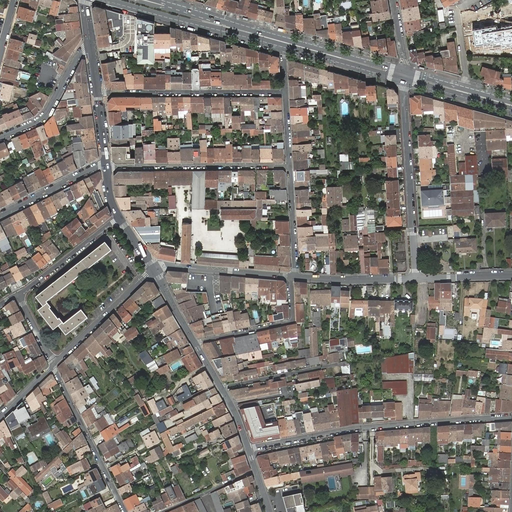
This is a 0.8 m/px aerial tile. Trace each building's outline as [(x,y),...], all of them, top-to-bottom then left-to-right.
[(28,10),(35,12),(37,12),(37,10),(39,4),(40,0),(30,0),(29,7),(28,10)] [(46,6),(47,0),(40,0),(39,4),(37,10),(39,11),(40,9),(42,9),(43,5),(46,6)] [(61,0),(58,16),(60,16),(68,15),(70,8),(78,7),(77,3),(75,0),(74,0),(61,0)] [(229,0),(227,10),(235,12),(237,6),(238,7),(239,2),(232,0),(229,0)] [(235,12),(241,14),(244,0),(239,0),(239,2),(238,7),(237,6),(235,12)] [(244,0),(241,14),(246,15),(250,2),(250,0),(244,0)] [(389,10),(387,0),(371,0),(371,2),(374,2),(374,5),(372,6),(374,6),(375,10),(373,10),(373,12),(389,10)] [(246,15),(256,18),(258,8),(258,4),(250,2),(246,15)] [(53,5),(50,14),(55,16),(56,13),(57,14),(59,9),(56,8),(56,6),(53,5)] [(419,18),(420,17),(419,15),(417,16),(416,12),(419,12),(419,11),(416,12),(416,8),(418,8),(418,5),(401,8),(404,20),(419,18)] [(124,14),(105,8),(96,6),(92,8),(95,22),(107,20),(106,18),(114,19),(117,37),(121,37),(124,35),(124,14)] [(256,18),(264,20),(266,11),(266,7),(263,6),(262,10),(258,8),(256,18)] [(20,7),(17,18),(32,23),(35,12),(28,10),(20,7)] [(264,20),(271,22),(273,13),(274,10),(274,9),(272,8),(271,10),(271,9),(270,12),(266,11),(264,20)] [(285,26),(296,29),(295,15),(289,15),(289,8),(285,8),(285,15),(285,26)] [(390,17),(389,10),(373,12),(368,13),(368,16),(372,15),(373,20),(374,20),(381,19),(390,17)] [(56,25),(80,22),(78,13),(68,15),(60,16),(60,17),(60,20),(56,20),(56,25)] [(316,35),(330,39),(329,29),(327,20),(327,15),(320,16),(320,13),(314,14),(314,18),(316,35)] [(275,23),(285,26),(285,15),(279,14),(277,14),(275,23)] [(296,29),(303,31),(303,19),(303,14),(295,15),(296,29)] [(154,33),(155,22),(137,17),(137,54),(137,64),(141,64),(144,64),(154,64),(154,61),(154,53),(154,46),(154,33)] [(303,31),(316,35),(314,18),(303,19),(303,31)] [(421,29),(419,18),(404,20),(406,32),(421,29)] [(107,20),(95,22),(97,35),(109,33),(108,28),(113,28),(112,20),(107,20)] [(335,28),(334,22),(329,23),(329,20),(327,20),(329,29),(330,39),(337,41),(335,30),(335,28)] [(65,31),(81,29),(80,22),(56,25),(57,32),(58,32),(65,31)] [(342,29),(341,22),(339,22),(339,27),(340,29),(335,30),(337,41),(343,42),(342,31),(342,30),(342,29)] [(497,25),(472,29),(475,44),(483,43),(484,45),(493,44),(493,46),(502,44),(502,47),(510,46),(510,48),(511,47),(511,23),(498,26),(497,25)] [(360,29),(360,28),(358,28),(358,30),(352,30),(342,31),(343,42),(363,48),(363,45),(361,38),(361,35),(360,29)] [(83,38),(81,34),(81,29),(65,31),(58,32),(57,32),(54,32),(59,39),(63,44),(65,46),(64,46),(73,52),(83,38)] [(191,52),(191,32),(182,30),(183,50),(189,50),(189,52),(191,52)] [(199,51),(198,34),(191,32),(191,52),(199,51)] [(109,33),(97,35),(98,41),(99,47),(118,44),(118,41),(112,42),(111,34),(109,35),(109,33)] [(171,52),(171,46),(170,33),(154,33),(154,46),(154,53),(171,52)] [(23,42),(40,47),(42,42),(35,40),(36,36),(30,35),(29,39),(12,34),(11,39),(23,42)] [(210,51),(209,38),(198,34),(199,51),(210,51)] [(380,36),(376,37),(377,39),(379,52),(388,55),(386,42),(385,38),(385,35),(383,36),(380,36)] [(369,36),(361,38),(363,45),(365,45),(366,47),(370,46),(369,40),(369,36)] [(210,51),(210,53),(221,53),(220,41),(209,38),(210,51)] [(8,49),(22,53),(23,49),(20,48),(20,46),(22,47),(23,42),(11,39),(8,49)] [(64,46),(65,46),(63,44),(59,39),(55,43),(60,49),(64,46)] [(379,52),(377,39),(369,40),(370,46),(371,50),(379,52)] [(397,57),(394,40),(390,41),(386,42),(388,55),(397,57)] [(443,70),(459,74),(456,56),(454,41),(448,42),(448,48),(440,49),(441,56),(442,58),(443,70)] [(54,55),(53,58),(66,65),(71,54),(73,52),(64,46),(60,49),(54,54),(54,55)] [(259,62),(258,51),(246,48),(247,61),(247,66),(250,66),(250,62),(259,62)] [(413,49),(409,49),(411,61),(419,63),(418,61),(417,51),(416,48),(413,49)] [(6,58),(20,62),(22,53),(8,49),(6,58)] [(425,56),(425,53),(424,52),(424,51),(424,49),(422,50),(422,52),(419,52),(418,51),(417,51),(418,61),(421,60),(421,62),(426,61),(425,56)] [(47,51),(45,56),(52,60),(53,58),(54,55),(47,51)] [(269,69),(268,54),(258,51),(259,62),(259,66),(264,66),(265,69),(269,69)] [(279,57),(268,54),(269,69),(269,71),(271,71),(280,71),(279,57)] [(427,65),(435,68),(433,56),(433,54),(425,56),(426,61),(427,65)] [(435,68),(443,70),(442,58),(441,56),(435,57),(435,56),(433,56),(435,68)] [(6,58),(4,65),(18,69),(20,62),(6,58)] [(52,60),(61,64),(65,66),(66,65),(53,58),(52,60)] [(71,82),(88,83),(85,61),(82,60),(71,82)] [(102,63),(104,75),(114,73),(113,67),(116,67),(115,64),(118,63),(117,60),(108,62),(102,63)] [(296,62),(288,60),(289,74),(294,76),(295,75),(297,68),(294,67),(296,62)] [(125,81),(127,89),(134,89),(134,78),(134,76),(132,75),(132,70),(130,71),(130,74),(128,74),(127,70),(126,70),(124,61),(122,61),(123,71),(125,78),(125,81)] [(304,64),(296,62),(294,67),(297,68),(295,75),(302,77),(303,81),(305,81),(305,79),(304,64)] [(199,69),(200,85),(211,85),(211,69),(210,63),(199,63),(199,69)] [(18,69),(4,65),(0,80),(0,82),(11,85),(19,88),(20,82),(15,81),(18,69)] [(320,83),(319,69),(312,66),(312,82),(313,82),(313,81),(320,83)] [(485,75),(483,81),(497,85),(499,78),(501,72),(496,71),(492,69),(487,68),(485,67),(483,67),(481,74),(485,75)] [(176,69),(171,69),(171,71),(171,89),(183,89),(182,73),(182,71),(176,71),(176,69)] [(192,73),(192,89),(200,89),(200,85),(199,69),(192,69),(192,73)] [(222,69),(211,69),(211,85),(211,89),(223,88),(222,76),(222,74),(222,72),(222,69)] [(329,73),(329,71),(319,69),(320,83),(329,85),(329,73)] [(157,77),(157,89),(166,89),(165,71),(163,71),(163,74),(157,74),(157,77)] [(182,73),(183,89),(192,89),(192,73),(182,73)] [(349,87),(349,77),(333,73),(335,91),(335,94),(337,94),(336,92),(336,88),(349,87)] [(251,74),(247,74),(248,88),(260,88),(260,81),(252,82),(251,74)] [(504,74),(502,74),(503,77),(503,87),(511,89),(511,77),(511,76),(508,77),(504,77),(504,74)] [(134,78),(134,89),(145,89),(144,77),(144,75),(134,76),(134,78)] [(144,77),(145,89),(157,89),(157,77),(144,77)] [(358,91),(357,79),(349,77),(349,87),(350,95),(352,95),(352,91),(358,91)] [(366,85),(366,82),(357,79),(358,91),(358,98),(360,98),(360,94),(366,93),(366,85)] [(106,89),(121,89),(120,81),(105,81),(106,89)] [(0,82),(0,89),(4,91),(2,95),(1,99),(6,101),(7,98),(10,98),(12,89),(10,88),(11,85),(0,82)] [(90,97),(88,83),(71,82),(67,89),(76,88),(76,85),(78,84),(79,92),(65,93),(61,102),(90,97)] [(376,85),(366,85),(366,93),(366,99),(376,99),(376,97),(376,85)] [(302,86),(289,86),(290,100),(304,99),(305,99),(305,87),(306,86),(302,86)] [(350,96),(350,95),(349,87),(336,88),(336,92),(346,92),(346,96),(350,96)] [(393,89),(387,87),(388,109),(398,108),(397,94),(393,89)] [(42,93),(41,92),(27,98),(29,100),(30,101),(39,112),(43,108),(49,97),(42,93)] [(91,105),(90,97),(61,102),(57,109),(66,108),(69,108),(74,107),(77,107),(91,105)] [(108,102),(109,111),(126,110),(125,105),(136,105),(140,105),(139,97),(112,97),(108,102)] [(140,105),(140,108),(153,108),(152,97),(139,97),(140,105)] [(158,97),(152,97),(153,108),(153,111),(154,129),(154,130),(167,130),(167,128),(166,125),(160,125),(160,120),(158,120),(157,111),(159,111),(158,97)] [(190,97),(191,112),(195,112),(205,112),(204,97),(190,97)] [(229,118),(232,118),(232,116),(232,110),(232,108),(232,107),(229,107),(229,97),(224,97),(224,108),(225,117),(229,117),(229,118)] [(416,99),(410,99),(411,115),(422,115),(422,112),(421,97),(416,97),(416,99)] [(432,100),(421,97),(422,112),(433,112),(432,100)] [(304,99),(290,100),(291,107),(304,107),(306,107),(306,103),(304,103),(304,99)] [(443,103),(432,100),(433,112),(433,115),(442,115),(442,119),(445,119),(443,103)] [(30,101),(24,105),(26,108),(34,117),(39,112),(30,101)] [(474,130),(472,111),(464,109),(443,103),(445,119),(445,123),(448,123),(448,121),(453,121),(457,121),(458,126),(465,128),(474,130)] [(19,110),(16,104),(13,105),(16,112),(7,115),(7,114),(3,116),(7,128),(23,121),(19,110)] [(76,119),(93,116),(91,105),(77,107),(74,107),(75,112),(75,115),(75,119),(76,119)] [(291,115),(307,114),(306,107),(304,107),(291,107),(291,115)] [(21,109),(19,110),(23,121),(34,117),(26,108),(21,110),(21,109)] [(66,108),(57,109),(54,116),(56,121),(62,121),(61,118),(68,118),(67,115),(67,112),(66,108)] [(126,110),(109,111),(109,124),(113,124),(129,124),(128,110),(126,110)] [(482,131),(486,131),(487,151),(506,150),(506,142),(505,136),(504,120),(481,114),(472,111),(474,130),(474,131),(482,131)] [(291,123),(307,122),(307,114),(291,115),(291,123)] [(232,118),(232,128),(233,129),(241,128),(240,115),(232,116),(232,118)] [(43,126),(47,139),(51,137),(60,134),(56,121),(54,116),(43,125),(43,126)] [(81,130),(94,128),(93,116),(76,119),(77,126),(68,127),(68,132),(69,131),(81,130)] [(306,130),(310,130),(310,128),(308,128),(307,122),(291,123),(292,131),(306,130)] [(129,124),(113,124),(114,137),(136,137),(136,123),(129,124)] [(37,129),(43,144),(48,142),(47,139),(43,126),(37,129)] [(82,142),(96,141),(94,128),(81,130),(69,131),(70,135),(82,133),(82,137),(78,138),(78,137),(73,137),(74,143),(82,142)] [(37,129),(26,134),(30,145),(35,157),(36,159),(46,154),(43,147),(43,145),(43,144),(37,129)] [(26,134),(19,136),(23,148),(25,148),(25,149),(29,147),(29,146),(30,145),(26,134)] [(385,145),(395,144),(395,135),(385,136),(385,145)] [(19,136),(11,139),(13,142),(16,149),(17,151),(23,148),(19,136)] [(430,147),(435,147),(435,142),(429,143),(429,136),(417,137),(418,148),(430,147)] [(168,148),(168,162),(181,162),(180,145),(179,138),(167,138),(168,148)] [(85,151),(97,149),(96,141),(82,142),(74,143),(71,144),(71,148),(72,152),(85,151)] [(0,144),(0,158),(3,157),(4,161),(7,160),(6,156),(10,155),(8,152),(6,145),(5,142),(0,144)] [(8,152),(16,149),(13,142),(6,145),(8,152)] [(142,145),(143,163),(156,162),(155,147),(155,142),(152,142),(152,144),(142,145)] [(260,162),(284,161),(283,142),(277,142),(277,149),(271,149),(259,149),(260,162)] [(135,158),(135,162),(143,163),(142,145),(142,143),(140,143),(141,146),(135,147),(135,158)] [(312,146),(312,143),(305,143),(293,144),(293,151),(306,150),(307,150),(307,146),(312,146)] [(180,145),(181,162),(193,162),(193,148),(192,146),(192,144),(180,145)] [(396,156),(395,144),(385,145),(383,145),(383,150),(384,156),(387,156),(396,156)] [(251,146),(252,162),(260,162),(259,149),(258,145),(251,145),(251,146)] [(478,187),(476,157),(458,158),(459,177),(455,177),(453,145),(447,145),(447,153),(447,154),(448,158),(448,166),(449,184),(450,190),(451,210),(451,216),(451,217),(474,216),(474,211),(479,211),(478,187)] [(233,146),(233,162),(241,162),(241,146),(233,146)] [(241,146),(241,162),(252,162),(251,146),(241,146)] [(155,147),(156,162),(168,162),(168,148),(166,148),(166,150),(158,150),(158,147),(155,147)] [(431,159),(430,147),(418,148),(419,160),(430,159),(431,159)] [(70,153),(62,156),(64,161),(71,173),(77,170),(73,162),(72,152),(71,148),(69,148),(70,153)] [(98,159),(97,149),(85,151),(86,165),(98,159)] [(306,150),(293,151),(293,159),(307,159),(306,150)] [(86,165),(85,151),(72,152),(73,162),(77,170),(86,165)] [(113,163),(135,162),(135,158),(128,158),(128,152),(124,152),(112,152),(113,163)] [(397,167),(396,156),(387,156),(384,156),(381,157),(382,160),(386,160),(386,168),(388,167),(397,167)] [(307,159),(293,159),(294,171),(308,170),(307,163),(308,163),(308,159),(307,159)] [(430,159),(419,160),(420,171),(429,171),(429,164),(430,164),(430,159)] [(491,160),(492,177),(507,176),(507,170),(506,159),(491,160)] [(57,163),(63,177),(70,173),(64,161),(60,164),(59,163),(57,163)] [(56,162),(48,166),(49,169),(56,181),(63,177),(57,163),(56,162)] [(398,179),(397,167),(388,167),(389,179),(398,179)] [(43,172),(49,184),(56,181),(49,169),(43,172)] [(311,180),(310,173),(318,173),(318,174),(328,174),(327,169),(325,169),(319,169),(308,170),(294,171),(295,180),(307,180),(310,180),(311,180)] [(35,174),(42,188),(49,184),(43,172),(42,170),(35,174)] [(257,188),(257,189),(266,189),(266,181),(267,181),(267,176),(269,176),(269,177),(274,177),(274,170),(257,171),(257,184),(256,184),(256,188),(257,188)] [(276,189),(281,189),(286,189),(285,173),(283,170),(274,170),(274,177),(274,183),(275,183),(275,181),(279,181),(279,186),(276,186),(276,189)] [(113,176),(114,184),(129,184),(143,184),(143,182),(142,171),(118,171),(113,176)] [(153,171),(142,171),(143,182),(152,182),(152,185),(154,185),(153,171)] [(167,171),(160,171),(161,188),(168,188),(168,184),(167,171)] [(193,171),(167,171),(168,184),(191,184),(191,187),(192,187),(193,184),(193,171)] [(206,171),(193,171),(193,184),(192,187),(192,208),(204,208),(205,201),(205,195),(205,193),(205,186),(206,171)] [(218,171),(206,171),(205,186),(218,186),(218,181),(218,171)] [(218,186),(218,191),(231,191),(231,185),(231,171),(218,171),(218,181),(218,186)] [(432,182),(431,176),(431,171),(429,171),(420,171),(420,183),(421,186),(429,186),(429,182),(432,182)] [(95,190),(101,180),(100,173),(99,172),(83,180),(91,195),(91,196),(95,190)] [(28,177),(36,191),(42,188),(35,174),(28,177)] [(22,182),(28,195),(36,191),(28,177),(28,175),(26,176),(27,178),(21,181),(22,182)] [(398,191),(398,179),(389,179),(386,180),(386,192),(387,192),(398,191)] [(91,195),(83,180),(77,183),(84,197),(85,197),(84,195),(88,193),(90,197),(91,195)] [(307,180),(295,180),(295,189),(308,188),(310,188),(310,186),(308,187),(307,180)] [(15,186),(21,198),(28,195),(22,182),(21,183),(20,181),(16,183),(17,185),(15,186)] [(84,197),(77,183),(70,187),(76,199),(82,196),(83,198),(84,197)] [(114,184),(116,196),(129,196),(129,184),(114,184)] [(446,191),(450,190),(449,184),(441,185),(442,191),(429,192),(429,195),(421,196),(422,206),(443,205),(442,196),(446,196),(446,191)] [(10,189),(8,189),(14,202),(21,198),(15,186),(14,187),(10,189)] [(76,199),(70,187),(63,190),(70,202),(76,199)] [(341,206),(340,187),(328,188),(329,206),(341,206)] [(1,193),(7,205),(14,202),(8,189),(1,193)] [(70,202),(63,190),(57,193),(63,205),(70,202)] [(96,193),(95,190),(91,196),(91,195),(90,197),(84,206),(80,211),(81,214),(80,215),(81,218),(78,219),(82,226),(84,223),(85,223),(91,218),(105,208),(102,201),(100,202),(98,197),(99,196),(97,193),(96,193)] [(399,206),(398,191),(387,192),(388,207),(399,206)] [(63,205),(57,193),(50,197),(56,209),(63,205)] [(231,201),(231,208),(244,208),(244,201),(244,193),(238,193),(237,193),(237,198),(239,198),(239,201),(231,201)] [(116,196),(122,210),(141,210),(147,209),(147,208),(147,204),(131,204),(131,200),(149,200),(149,199),(152,199),(152,197),(143,196),(129,196),(116,196)] [(56,209),(50,197),(43,201),(51,216),(58,212),(56,209)] [(256,201),(256,208),(261,209),(261,203),(274,203),(274,199),(271,199),(267,199),(256,198),(256,201)] [(51,216),(43,201),(37,204),(44,219),(51,216)] [(71,205),(75,211),(80,208),(77,202),(71,205)] [(44,219),(37,204),(30,207),(37,222),(38,224),(45,221),(44,219)] [(110,218),(111,216),(107,206),(105,208),(91,218),(92,220),(86,225),(88,228),(86,230),(85,230),(89,235),(110,218)] [(400,215),(399,206),(388,207),(385,207),(385,211),(387,211),(388,216),(400,215)] [(37,222),(30,207),(23,211),(30,225),(37,222)] [(221,208),(221,218),(251,219),(251,228),(252,228),(255,228),(255,220),(256,208),(244,208),(231,208),(221,208)] [(256,208),(255,220),(268,220),(268,217),(263,217),(263,210),(261,210),(261,209),(256,208)] [(122,210),(131,222),(141,216),(141,217),(158,217),(160,217),(160,215),(158,215),(158,212),(155,212),(154,211),(148,212),(148,211),(143,211),(143,213),(141,210),(122,210)] [(30,225),(23,211),(16,214),(23,227),(23,228),(24,228),(30,225)] [(485,228),(487,228),(505,227),(505,213),(484,214),(485,228)] [(23,227),(16,214),(10,218),(16,231),(23,227)] [(309,215),(297,215),(297,226),(315,225),(315,221),(308,221),(308,218),(309,218),(309,215)] [(400,215),(388,216),(387,216),(387,226),(401,225),(400,215)] [(131,222),(133,225),(160,225),(158,217),(141,217),(141,216),(131,222)] [(82,226),(78,219),(77,217),(73,222),(69,225),(62,231),(68,240),(82,226)] [(16,231),(10,218),(3,221),(11,235),(14,234),(16,237),(19,236),(16,231)] [(288,220),(275,220),(276,233),(277,233),(288,234),(288,220)] [(11,235),(3,221),(0,222),(0,223),(7,237),(11,235)] [(182,223),(181,262),(190,263),(191,223),(182,223)] [(160,225),(133,225),(154,255),(156,257),(158,258),(159,242),(160,225)] [(315,225),(297,226),(298,237),(307,237),(306,234),(310,234),(310,231),(306,231),(306,230),(315,229),(315,228),(318,228),(318,225),(315,225)] [(73,247),(89,235),(85,230),(82,226),(68,240),(73,247)] [(46,240),(52,236),(51,232),(44,236),(46,240)] [(376,242),(375,232),(371,233),(371,237),(365,238),(366,249),(378,249),(378,242),(376,242)] [(378,273),(389,273),(388,260),(381,260),(381,256),(380,256),(380,250),(381,250),(380,244),(384,244),(384,241),(385,241),(384,232),(375,232),(376,242),(378,242),(378,249),(378,252),(378,257),(378,273)] [(274,239),(274,245),(278,245),(289,246),(288,234),(277,233),(277,239),(274,239)] [(329,249),(328,234),(328,233),(325,233),(324,233),(324,236),(324,239),(319,239),(319,236),(319,234),(315,234),(315,236),(316,249),(316,250),(329,249)] [(345,250),(359,250),(358,235),(344,236),(345,250)] [(307,237),(298,237),(298,250),(316,249),(315,236),(310,236),(307,237)] [(454,240),(454,244),(456,244),(457,253),(476,252),(475,239),(468,240),(466,239),(460,239),(458,240),(454,240)] [(50,240),(42,246),(44,249),(52,260),(61,254),(50,240)] [(46,302),(111,251),(105,242),(36,297),(43,307),(38,311),(53,330),(58,326),(66,336),(87,318),(81,310),(63,324),(59,319),(58,320),(49,309),(50,308),(46,302)] [(159,242),(158,258),(175,261),(176,250),(174,250),(174,246),(166,244),(165,242),(159,242)] [(28,254),(34,249),(32,245),(26,250),(28,254)] [(24,256),(28,254),(26,250),(25,248),(15,253),(19,260),(23,258),(24,256)] [(40,252),(37,249),(35,251),(38,255),(35,257),(31,253),(30,254),(33,260),(40,269),(48,263),(40,252)] [(44,249),(42,250),(40,252),(48,263),(52,260),(44,249)] [(278,250),(278,258),(278,271),(289,272),(290,270),(289,251),(278,250)] [(197,257),(239,261),(239,256),(198,252),(197,257)] [(278,258),(254,256),(254,268),(278,271),(278,258)] [(197,263),(249,268),(249,262),(246,261),(239,261),(197,257),(197,263)] [(26,263),(33,273),(40,269),(33,260),(28,262),(26,263)] [(25,262),(22,264),(23,267),(20,269),(24,277),(33,273),(26,263),(25,262)] [(11,268),(9,268),(16,281),(19,289),(22,287),(19,281),(18,282),(17,280),(24,277),(20,269),(19,269),(17,265),(11,268)] [(16,281),(9,268),(1,273),(8,286),(16,281)] [(174,292),(175,295),(182,295),(182,292),(182,291),(181,284),(187,284),(188,273),(168,272),(166,277),(169,283),(171,286),(171,288),(172,292),(174,292)] [(231,290),(231,277),(220,276),(220,285),(220,291),(231,290)] [(239,290),(239,277),(231,277),(231,290),(236,290),(237,295),(237,297),(239,297),(239,290)] [(258,279),(246,278),(246,292),(246,299),(251,300),(252,294),(258,294),(258,279)] [(267,280),(258,279),(258,294),(258,299),(260,299),(260,294),(267,294),(267,304),(270,304),(271,280),(267,280)] [(283,281),(271,280),(270,304),(271,306),(288,306),(288,302),(287,301),(286,284),(283,281)] [(144,303),(159,292),(154,283),(147,282),(130,298),(137,305),(139,303),(136,300),(137,299),(138,300),(141,298),(144,303)] [(307,283),(295,282),(296,322),(302,321),(300,297),(302,297),(308,297),(307,283)] [(440,284),(435,284),(434,298),(434,300),(430,300),(430,307),(429,310),(435,310),(435,307),(440,307),(440,300),(440,284)] [(340,286),(336,285),(336,290),(331,290),(331,291),(331,303),(340,303),(340,291),(340,286)] [(320,290),(310,291),(311,304),(317,304),(317,308),(319,308),(319,312),(321,312),(321,310),(320,291),(320,290)] [(331,291),(320,291),(321,310),(324,310),(324,306),(328,305),(328,310),(331,310),(331,303),(331,291)] [(350,291),(340,291),(340,303),(340,307),(350,308),(350,297),(350,291)] [(232,300),(231,293),(229,293),(229,297),(229,300),(223,301),(224,303),(225,303),(232,302),(232,300)] [(179,307),(182,312),(199,306),(199,304),(197,305),(193,296),(191,297),(189,294),(182,295),(175,295),(174,296),(179,307)] [(197,305),(199,304),(200,304),(195,294),(189,294),(191,297),(193,296),(197,305)] [(158,310),(167,305),(161,296),(152,302),(158,310)] [(141,309),(137,305),(130,298),(122,306),(132,317),(134,316),(132,313),(137,308),(139,310),(141,309)] [(469,300),(464,299),(463,316),(469,317),(470,308),(481,309),(479,326),(479,328),(484,329),(484,328),(485,317),(486,310),(487,306),(488,301),(483,301),(483,299),(469,299),(469,300)] [(13,300),(2,308),(4,310),(6,309),(7,311),(5,312),(8,317),(21,311),(15,301),(13,300)] [(440,307),(439,310),(440,310),(444,310),(452,311),(452,300),(440,300),(440,307)] [(366,301),(351,301),(351,308),(350,316),(353,316),(355,317),(355,315),(355,312),(356,311),(356,308),(359,308),(363,308),(363,312),(363,316),(368,316),(368,301),(366,301)] [(379,313),(379,302),(368,301),(368,316),(376,316),(376,322),(379,323),(379,321),(379,317),(379,313)] [(394,302),(390,302),(390,313),(390,317),(391,327),(394,327),(394,311),(412,311),(413,301),(394,301),(394,302)] [(509,303),(499,301),(498,308),(497,307),(496,311),(507,313),(507,315),(510,315),(510,313),(510,310),(511,305),(511,303),(509,303)] [(390,302),(379,302),(379,313),(390,313),(390,302)] [(156,317),(169,310),(167,305),(158,310),(154,313),(156,317)] [(182,312),(186,318),(202,313),(205,312),(202,305),(199,306),(182,312)] [(122,306),(116,311),(125,323),(132,317),(122,306)] [(288,306),(271,306),(271,309),(276,309),(277,315),(273,316),(274,321),(289,318),(288,306)] [(150,329),(173,316),(169,310),(156,317),(151,320),(143,324),(146,329),(149,327),(150,329)] [(12,326),(20,322),(25,319),(21,311),(8,317),(12,326)] [(231,331),(236,330),(233,313),(233,311),(227,312),(228,315),(231,331)] [(249,322),(248,314),(242,315),(242,311),(240,311),(240,312),(243,328),(250,326),(249,322)] [(236,330),(243,328),(240,312),(233,313),(236,330)] [(186,318),(190,325),(202,321),(205,320),(202,313),(186,318)] [(122,334),(123,334),(126,332),(124,330),(123,330),(119,325),(121,323),(113,314),(110,317),(119,330),(122,334)] [(221,316),(224,332),(231,331),(228,315),(221,316)] [(168,337),(181,329),(173,316),(150,329),(154,336),(159,333),(157,331),(159,330),(161,332),(163,335),(166,333),(168,337)] [(213,324),(215,334),(224,332),(221,316),(219,317),(220,319),(213,320),(212,321),(213,324)] [(485,317),(484,328),(492,328),(493,329),(494,318),(489,318),(485,317)] [(109,318),(100,326),(109,338),(111,337),(109,334),(114,329),(115,330),(117,329),(109,318)] [(197,338),(215,334),(213,324),(210,325),(207,325),(208,327),(204,328),(204,326),(205,326),(204,323),(203,323),(202,321),(190,325),(197,338)] [(7,337),(9,342),(13,341),(10,334),(8,335),(7,333),(10,332),(10,331),(13,329),(17,337),(26,332),(20,322),(12,326),(6,329),(3,330),(6,335),(7,337)] [(311,358),(317,357),(316,330),(315,330),(315,329),(313,328),(312,323),(309,323),(309,329),(309,337),(310,344),(310,349),(311,358)] [(297,324),(296,325),(287,326),(289,336),(290,336),(290,338),(297,337),(297,334),(297,326),(297,324)] [(428,324),(427,339),(431,339),(431,343),(434,343),(434,340),(435,339),(435,324),(428,324)] [(100,326),(92,335),(106,353),(109,357),(113,354),(109,350),(108,351),(101,342),(106,337),(108,339),(109,338),(100,326)] [(123,334),(128,342),(131,340),(139,336),(134,326),(126,332),(123,334)] [(284,343),(284,346),(290,345),(290,342),(289,340),(289,339),(290,338),(290,336),(289,336),(287,326),(281,328),(282,338),(283,337),(284,339),(283,339),(283,341),(283,342),(284,343)] [(278,340),(277,340),(277,342),(283,341),(283,339),(284,339),(283,337),(282,338),(281,328),(275,329),(276,338),(278,338),(278,340)] [(484,328),(484,329),(483,336),(482,339),(487,339),(490,340),(492,328),(484,328)] [(118,331),(117,329),(115,330),(114,329),(109,334),(111,337),(112,338),(118,332),(118,331)] [(176,350),(189,343),(181,329),(168,337),(165,339),(162,340),(164,342),(169,339),(171,341),(166,344),(171,352),(176,350)] [(272,339),(272,341),(277,340),(278,340),(278,338),(276,338),(275,329),(269,330),(270,339),(272,339)] [(268,349),(272,348),(271,342),(272,341),(272,339),(270,339),(269,330),(263,332),(264,341),(265,341),(265,344),(267,344),(268,349)] [(260,351),(266,349),(265,344),(265,341),(264,341),(263,332),(257,333),(257,335),(260,351)] [(36,341),(32,333),(22,337),(23,339),(27,346),(36,341)] [(92,335),(83,343),(93,356),(101,349),(102,350),(101,351),(104,354),(106,353),(92,335)] [(260,351),(257,335),(235,339),(236,345),(233,345),(236,356),(260,351)] [(343,339),(330,340),(330,341),(330,349),(330,354),(342,352),(348,352),(347,337),(343,337),(343,339)] [(220,341),(224,358),(236,356),(233,345),(236,345),(235,339),(234,338),(220,341)] [(131,340),(128,342),(138,355),(141,353),(131,340)] [(36,341),(27,346),(25,347),(25,348),(26,348),(26,349),(29,347),(32,355),(33,355),(35,357),(42,354),(36,341)] [(511,341),(503,341),(502,350),(511,351),(511,341)] [(214,342),(211,343),(219,357),(223,355),(214,342)] [(84,371),(90,367),(84,360),(85,360),(85,358),(85,357),(89,354),(98,366),(99,364),(93,356),(83,343),(73,353),(79,363),(82,368),(84,371)] [(182,351),(190,346),(189,343),(176,350),(180,359),(184,357),(182,351)] [(211,361),(213,360),(224,358),(223,355),(219,357),(211,343),(204,344),(203,348),(211,361)] [(194,352),(190,346),(182,351),(184,357),(194,352)] [(298,351),(298,352),(298,356),(299,360),(305,359),(309,358),(311,358),(310,349),(298,351)] [(490,359),(490,362),(496,363),(496,360),(497,358),(511,359),(511,351),(502,350),(491,349),(490,359)] [(0,364),(8,361),(17,358),(14,352),(13,350),(3,354),(5,359),(2,360),(0,361),(0,364)] [(168,365),(180,359),(176,350),(171,352),(164,356),(168,365)] [(213,360),(218,369),(222,368),(241,363),(262,359),(260,351),(236,356),(224,358),(213,360)] [(194,352),(184,357),(180,359),(190,374),(203,367),(194,352)] [(342,354),(342,352),(330,354),(323,356),(324,359),(329,358),(330,364),(340,362),(339,359),(343,358),(343,354),(342,354)] [(58,369),(62,377),(71,371),(73,369),(77,367),(76,365),(79,363),(73,353),(58,367),(58,369)] [(140,357),(146,365),(153,362),(146,353),(143,355),(140,357)] [(382,374),(415,374),(415,353),(391,357),(381,359),(382,374)] [(46,362),(43,356),(33,361),(37,368),(39,372),(46,365),(46,362)] [(318,360),(317,357),(311,358),(309,358),(310,365),(306,366),(307,368),(311,368),(310,366),(319,364),(318,360)] [(434,358),(426,357),(425,364),(434,365),(434,360),(434,358)] [(8,361),(11,369),(17,366),(20,372),(23,371),(20,365),(17,359),(17,358),(8,361)] [(288,363),(279,365),(272,366),(273,370),(277,369),(277,371),(306,364),(305,359),(299,360),(288,363)] [(5,369),(6,371),(11,369),(8,361),(0,364),(0,370),(0,371),(1,371),(5,369)] [(20,365),(23,371),(25,375),(37,368),(33,361),(26,364),(25,362),(20,365)] [(154,361),(146,365),(151,373),(158,370),(154,361)] [(218,369),(221,376),(239,373),(238,368),(242,367),(241,363),(222,368),(218,369)] [(511,364),(501,364),(499,374),(500,374),(505,375),(511,375),(511,364)] [(158,370),(160,374),(170,369),(168,365),(158,370)] [(349,365),(342,366),(344,376),(350,375),(349,365)] [(250,370),(239,373),(240,378),(243,378),(244,381),(248,380),(248,376),(252,376),(253,379),(258,378),(257,372),(256,369),(250,370)] [(309,382),(323,379),(322,370),(307,373),(309,382)] [(0,397),(4,404),(4,405),(16,394),(6,378),(1,371),(0,371),(0,380),(0,382),(0,381),(0,397)] [(62,377),(65,384),(78,376),(76,373),(73,375),(71,371),(62,377)] [(213,385),(205,371),(193,378),(197,384),(198,385),(200,384),(202,388),(204,390),(213,385)] [(238,380),(239,382),(241,381),(240,378),(239,373),(221,376),(220,376),(223,382),(235,379),(236,380),(237,381),(238,380)] [(286,384),(287,387),(295,385),(309,382),(307,373),(298,375),(299,381),(286,384)] [(65,384),(68,389),(81,382),(79,379),(83,376),(81,374),(78,376),(65,384)] [(51,375),(39,387),(46,396),(51,393),(48,388),(57,384),(53,375),(51,375)] [(354,375),(350,375),(344,376),(336,377),(336,387),(335,388),(334,378),(324,379),(326,389),(324,389),(325,394),(331,393),(335,392),(337,392),(337,396),(338,408),(340,427),(351,425),(359,424),(358,400),(357,389),(351,389),(351,381),(354,380),(354,375)] [(93,376),(90,379),(96,390),(100,387),(93,376)] [(271,390),(278,388),(287,387),(286,384),(285,378),(281,379),(282,382),(273,384),(272,380),(267,381),(268,385),(269,384),(271,390)] [(296,390),(324,385),(323,379),(309,382),(295,385),(296,390)] [(261,392),(271,390),(269,384),(268,385),(267,381),(266,382),(266,385),(260,386),(261,392)] [(71,395),(81,389),(84,387),(81,382),(68,389),(71,395)] [(393,382),(382,382),(382,389),(394,389),(394,395),(407,396),(407,389),(407,382),(393,382)] [(247,389),(248,394),(261,392),(260,386),(259,383),(253,384),(254,387),(247,389)] [(179,402),(192,395),(190,391),(186,384),(182,387),(178,390),(181,395),(177,398),(179,402)] [(499,392),(511,393),(511,385),(504,385),(500,385),(499,392)] [(33,392),(39,404),(41,402),(47,399),(46,396),(39,387),(33,392)] [(71,395),(77,408),(81,406),(83,405),(81,401),(84,399),(89,396),(85,388),(82,390),(81,389),(71,395)] [(218,394),(215,388),(209,391),(206,392),(210,398),(212,397),(218,394)] [(234,397),(237,402),(270,396),(279,394),(278,388),(271,390),(261,392),(248,394),(234,397)] [(232,397),(234,397),(248,394),(247,389),(233,391),(232,390),(231,390),(230,391),(231,392),(229,392),(232,397)] [(462,416),(475,415),(477,401),(469,400),(467,400),(468,397),(470,397),(470,390),(466,389),(465,395),(462,416)] [(33,392),(26,399),(32,411),(40,406),(39,404),(33,392)] [(139,392),(134,396),(140,407),(145,404),(139,392)] [(500,400),(511,401),(511,393),(499,392),(498,400),(500,400)] [(185,411),(189,409),(207,399),(204,393),(192,399),(193,401),(183,406),(185,411)] [(221,398),(218,394),(212,397),(210,398),(212,402),(221,398)] [(432,395),(429,395),(429,400),(420,400),(418,419),(431,418),(432,404),(432,395)] [(51,405),(52,408),(53,408),(55,406),(65,399),(63,396),(51,405)] [(171,406),(176,403),(173,397),(167,399),(171,406)] [(451,416),(462,416),(465,397),(462,397),(462,399),(453,400),(451,416)] [(475,415),(484,414),(485,403),(483,403),(483,398),(478,397),(477,401),(475,415)] [(223,403),(221,398),(212,402),(213,404),(210,405),(206,407),(207,410),(212,408),(223,403)] [(55,406),(60,414),(69,408),(65,399),(55,406)] [(154,399),(147,402),(153,414),(154,414),(155,414),(158,412),(167,408),(163,400),(156,403),(154,399)] [(206,407),(210,405),(207,399),(189,409),(192,414),(206,407)] [(497,399),(495,413),(510,412),(511,410),(511,401),(500,400),(498,400),(497,399)] [(362,400),(358,400),(359,424),(363,424),(363,418),(372,417),(371,407),(362,407),(362,400)] [(238,405),(240,410),(257,407),(257,404),(259,403),(258,402),(238,405)] [(439,402),(439,405),(439,417),(446,417),(449,416),(450,411),(451,402),(439,402)] [(226,408),(223,403),(212,408),(215,413),(217,417),(226,413),(224,409),(226,408)] [(87,428),(94,423),(105,416),(103,414),(100,416),(99,417),(94,408),(96,406),(94,404),(89,409),(81,414),(87,428)] [(391,421),(396,421),(395,404),(383,404),(383,406),(384,417),(390,417),(391,421)] [(396,421),(403,420),(402,404),(395,404),(396,421)] [(439,405),(432,404),(431,418),(439,417),(439,405)] [(332,429),(340,427),(338,408),(336,408),(336,411),(335,411),(334,405),(327,406),(328,409),(332,429)] [(24,406),(18,410),(23,421),(27,419),(30,417),(24,406)] [(167,408),(158,412),(160,416),(173,410),(171,406),(167,408)] [(383,406),(371,407),(372,417),(384,417),(383,406)] [(257,407),(240,410),(251,442),(254,443),(280,438),(277,422),(265,424),(259,407),(257,407)] [(13,411),(20,423),(23,421),(18,410),(17,408),(13,411)] [(69,408),(60,414),(58,415),(56,417),(60,424),(62,423),(73,415),(69,408)] [(215,413),(212,408),(207,410),(183,423),(177,425),(167,431),(160,434),(168,449),(170,454),(172,453),(178,449),(183,447),(182,443),(173,447),(166,434),(168,433),(169,435),(170,434),(171,436),(173,435),(172,433),(178,430),(179,432),(181,431),(182,434),(186,432),(185,429),(202,420),(204,423),(207,421),(205,418),(215,413)] [(319,414),(321,430),(322,430),(332,429),(328,409),(325,410),(325,413),(327,413),(327,415),(321,416),(321,414),(319,414)] [(13,411),(5,419),(14,437),(20,434),(20,433),(24,431),(20,423),(13,411)] [(166,416),(167,419),(170,418),(177,415),(175,411),(166,416)] [(183,415),(182,412),(177,415),(170,418),(172,421),(183,415)] [(233,422),(229,413),(212,421),(217,430),(218,429),(221,428),(233,422)] [(318,413),(311,414),(315,432),(321,430),(319,414),(318,413)] [(100,433),(113,424),(107,414),(105,416),(94,423),(100,433)] [(153,414),(151,416),(155,424),(156,425),(160,423),(157,417),(155,414),(154,414),(153,414)] [(304,417),(307,433),(315,432),(311,414),(305,415),(305,417),(304,417)] [(66,429),(76,422),(73,415),(62,423),(66,429)] [(28,428),(32,437),(49,428),(43,416),(37,419),(38,423),(31,426),(28,428)] [(304,417),(296,418),(298,425),(294,426),(295,435),(307,433),(304,417)] [(285,420),(288,437),(295,435),(294,426),(293,421),(288,422),(287,418),(285,418),(285,420)] [(11,435),(4,420),(0,423),(0,430),(5,436),(9,445),(11,445),(12,444),(9,437),(11,435)] [(277,422),(280,438),(288,437),(285,420),(277,421),(277,422)] [(157,427),(160,434),(167,431),(163,422),(160,423),(156,425),(157,427)] [(237,433),(233,422),(221,428),(226,438),(237,433)] [(495,433),(499,433),(511,433),(511,422),(491,424),(491,431),(495,430),(495,433)] [(119,433),(123,431),(129,427),(128,424),(120,430),(118,431),(114,423),(113,424),(100,433),(105,441),(119,433)] [(482,437),(482,424),(472,425),(471,438),(471,442),(474,442),(474,437),(482,437)] [(456,439),(464,439),(464,425),(457,426),(456,439)] [(464,439),(471,438),(472,425),(464,425),(464,439)] [(456,441),(456,439),(457,426),(449,427),(449,441),(456,441)] [(438,441),(438,444),(447,444),(447,442),(449,442),(449,441),(449,427),(438,427),(438,441)] [(77,437),(81,432),(79,428),(73,433),(75,434),(77,437)] [(59,443),(63,450),(69,444),(67,441),(66,438),(68,437),(65,433),(63,434),(60,431),(59,429),(54,433),(57,440),(59,439),(61,442),(59,443)] [(218,429),(217,430),(204,436),(207,442),(221,435),(218,429)] [(160,442),(155,431),(143,437),(148,448),(160,442)] [(400,431),(384,432),(384,446),(394,445),(394,447),(398,446),(398,449),(400,449),(400,448),(400,431)] [(69,444),(63,450),(65,453),(70,449),(75,457),(78,456),(80,461),(85,459),(81,453),(90,449),(81,432),(77,437),(69,444)] [(384,432),(376,432),(375,446),(378,446),(377,462),(383,463),(384,446),(384,432)] [(98,446),(103,454),(120,445),(119,443),(116,444),(113,440),(117,437),(118,439),(121,437),(119,433),(105,441),(102,443),(98,446)] [(67,441),(69,444),(77,437),(75,434),(67,441)] [(187,443),(198,438),(195,434),(184,439),(187,443)] [(227,450),(240,443),(238,435),(225,442),(226,447),(221,449),(223,452),(227,450)] [(341,436),(344,452),(351,451),(351,435),(341,436)] [(335,442),(337,455),(339,455),(339,453),(344,452),(341,436),(334,438),(335,442)] [(124,450),(125,452),(135,446),(130,439),(120,444),(124,450)] [(485,453),(485,446),(486,441),(482,440),(482,445),(480,445),(480,447),(471,446),(471,452),(474,452),(485,453)] [(329,456),(330,458),(332,457),(331,453),(333,453),(333,456),(337,455),(335,442),(327,443),(329,456)] [(235,470),(248,465),(244,454),(238,457),(236,451),(242,449),(240,443),(227,450),(231,458),(235,470)] [(323,461),(325,460),(324,457),(329,456),(327,443),(320,445),(322,458),(323,461)] [(120,445),(103,454),(106,460),(111,457),(113,461),(116,460),(114,456),(116,455),(121,452),(124,450),(120,444),(120,445)] [(316,463),(319,462),(318,458),(322,458),(320,445),(313,446),(316,463)] [(313,446),(306,447),(310,467),(314,467),(313,463),(316,463),(313,446)] [(149,464),(170,454),(168,449),(167,449),(167,451),(163,453),(160,447),(150,451),(152,455),(146,458),(149,464)] [(303,469),(310,467),(306,447),(300,449),(302,461),(303,469)] [(290,463),(296,462),(294,450),(291,450),(287,451),(290,463)] [(282,452),(277,453),(279,461),(279,464),(280,465),(290,463),(287,451),(282,452)] [(277,453),(267,455),(269,463),(279,461),(277,453)] [(58,455),(34,478),(36,483),(54,466),(57,469),(63,464),(60,459),(58,455)] [(257,459),(261,473),(272,471),(271,466),(270,466),(269,465),(269,463),(267,455),(258,457),(257,459)] [(131,468),(140,463),(138,461),(138,459),(137,456),(131,459),(134,464),(130,465),(131,468)] [(437,465),(441,464),(447,464),(448,461),(448,456),(437,456),(437,465)] [(84,471),(91,468),(86,458),(85,459),(80,461),(77,462),(65,468),(63,465),(60,468),(65,474),(68,471),(69,473),(71,472),(79,468),(80,470),(83,468),(84,471)] [(510,468),(510,461),(491,460),(491,468),(493,468),(510,468)] [(39,462),(30,467),(33,472),(41,467),(39,462)] [(111,468),(115,476),(130,469),(128,463),(121,467),(119,463),(111,468)] [(121,487),(126,485),(129,483),(135,480),(131,472),(142,466),(140,463),(131,468),(130,469),(115,476),(121,487)] [(301,478),(302,484),(324,479),(324,476),(341,473),(341,476),(353,474),(351,463),(346,464),(341,465),(339,465),(333,466),(324,468),(317,469),(300,473),(301,478)] [(250,471),(248,465),(235,470),(233,470),(234,473),(236,477),(250,471)] [(27,471),(23,467),(20,470),(21,471),(18,474),(17,473),(13,469),(9,473),(13,477),(11,478),(27,496),(29,494),(33,490),(21,477),(27,471)] [(88,484),(101,478),(96,468),(89,472),(92,477),(84,481),(85,483),(78,487),(79,489),(88,484)] [(510,476),(510,468),(493,468),(492,475),(510,476)] [(221,475),(223,481),(227,479),(226,477),(234,473),(233,470),(221,475)] [(261,473),(264,480),(282,476),(282,473),(277,474),(276,470),(272,471),(261,473)] [(282,479),(283,482),(301,478),(300,473),(295,474),(296,477),(282,479)] [(406,493),(418,492),(417,482),(419,481),(420,481),(420,473),(415,473),(416,475),(405,476),(406,493)] [(264,480),(266,487),(283,483),(283,482),(282,479),(296,477),(295,474),(282,476),(264,480)] [(252,475),(237,482),(238,486),(230,489),(229,485),(225,487),(227,492),(227,494),(234,491),(251,485),(250,483),(254,482),(252,475)] [(93,494),(106,488),(101,478),(88,484),(93,494)] [(382,479),(374,480),(375,487),(376,495),(379,495),(383,494),(383,490),(392,489),(391,478),(382,479)] [(11,493),(10,494),(15,500),(20,495),(23,493),(11,480),(7,483),(10,487),(11,487),(14,490),(11,493)] [(509,483),(492,482),(490,482),(490,485),(496,485),(496,491),(509,491),(509,483)] [(173,505),(179,502),(172,486),(171,484),(164,488),(173,505)] [(0,497),(3,501),(9,495),(5,490),(0,485),(0,497)] [(118,489),(120,493),(128,489),(127,488),(126,485),(121,487),(118,489)] [(179,502),(186,499),(179,485),(174,487),(173,486),(172,486),(179,502)] [(252,485),(251,485),(234,491),(236,497),(245,494),(253,491),(252,485)] [(368,487),(358,488),(360,501),(368,500),(368,487)] [(375,487),(368,487),(368,500),(380,500),(379,495),(376,495),(375,487)] [(166,508),(173,505),(164,488),(158,491),(159,494),(160,496),(166,508)] [(211,493),(215,511),(223,511),(218,490),(211,493)] [(236,497),(234,491),(227,494),(229,500),(234,499),(235,505),(247,500),(245,494),(236,497)] [(23,493),(20,495),(28,503),(31,501),(27,496),(23,492),(23,493)] [(45,492),(42,494),(47,505),(50,504),(45,492)] [(128,510),(140,505),(138,502),(135,494),(123,500),(128,510)] [(286,511),(303,511),(299,494),(283,498),(284,504),(286,509),(286,511)] [(153,506),(156,511),(166,508),(160,496),(156,498),(157,500),(152,503),(153,506)] [(100,497),(83,505),(86,511),(88,510),(102,503),(100,497)] [(469,497),(468,507),(479,507),(479,504),(479,497),(473,497),(469,497)] [(207,511),(200,498),(194,501),(199,511),(207,511)] [(508,504),(509,498),(493,498),(491,498),(491,503),(499,503),(499,504),(500,504),(500,508),(502,508),(508,508),(508,505),(508,504)] [(47,505),(50,511),(54,511),(53,509),(52,508),(62,503),(60,499),(50,504),(47,505)] [(185,511),(199,511),(194,501),(182,506),(185,511)] [(27,511),(32,508),(28,503),(22,509),(18,511),(27,511)] [(102,503),(88,510),(89,511),(99,511),(105,509),(102,503)] [(105,509),(99,511),(120,511),(116,503),(105,509)] [(128,510),(129,511),(140,511),(146,509),(145,507),(143,508),(142,505),(144,504),(143,503),(140,505),(128,510)] [(261,511),(258,503),(240,509),(241,511),(261,511)]
